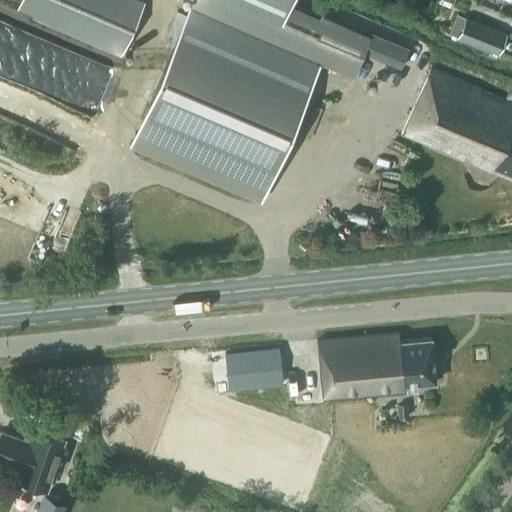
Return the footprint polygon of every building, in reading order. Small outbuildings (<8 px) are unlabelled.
[(21,0),(18,7),(122,52),(144,0),(143,0),(21,0)] [(191,0),(190,5),(133,138),(263,194),(320,61),(353,75),(364,51),(370,35),(321,14),(319,17),(287,3),(288,0),(191,0)] [(465,15),(456,36),(498,53),(506,32),(465,15)] [(371,32),(370,35),(364,51),(401,66),(409,48),(371,32)] [(511,101),(430,66),(401,132),(491,170),(493,166),(511,174),(511,101)] [(400,331),(317,339),(323,398),(405,391),(405,383),(435,380),(431,336),(401,339),(400,331)] [(278,346),(225,351),(228,387),(282,382),(278,346)] [(398,404),(399,416),(408,415),(406,403),(398,404)] [(28,438),(1,429),(0,432),(0,456),(21,464),(19,469),(18,469),(15,476),(44,486),(62,436),(33,426),(28,438)] [(58,511),(62,501),(43,495),(36,511),(58,511)]
